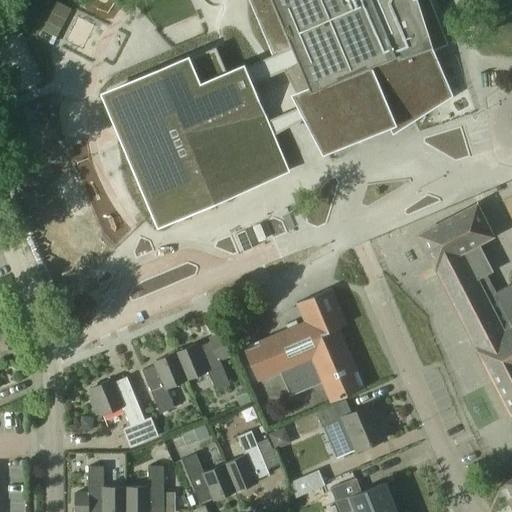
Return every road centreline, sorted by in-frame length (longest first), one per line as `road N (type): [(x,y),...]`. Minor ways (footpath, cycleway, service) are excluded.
road 1 (residential): [(50,342),(326,225)]
road 2 (residential): [(467,511),(373,282)]
road 3 (residential): [(51,511),(50,342)]
road 4 (residential): [(50,342),(0,219)]
